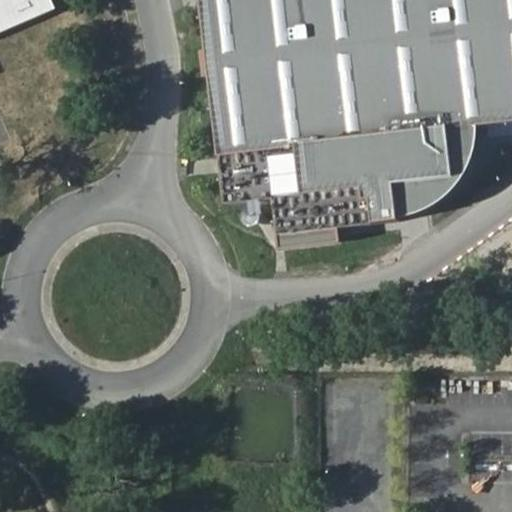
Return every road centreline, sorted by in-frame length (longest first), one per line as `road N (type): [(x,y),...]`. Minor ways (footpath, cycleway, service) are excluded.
road 1 (unclassified): [(25,333),(49,365),(108,393),(141,391),(196,356),(212,327),(213,266),(201,240),(158,204)]
road 2 (unclassified): [(158,204),(124,196),(59,215),(22,271),(25,333)]
road 3 (unclassified): [(151,0),(167,137),(158,204)]
road 4 (unknown): [(511,421),(474,421),(438,443),(438,495),(450,507),(477,511)]
